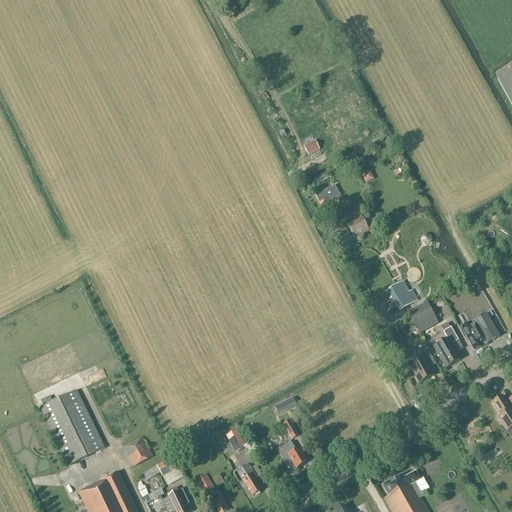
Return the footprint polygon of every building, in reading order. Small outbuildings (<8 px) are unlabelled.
[(511,66),(496,75),(511,104),(511,66)] [(309,157),(320,151),(315,141),(304,147),(309,157)] [(377,167),(362,174),(367,183),(381,176),(377,167)] [(326,172),(315,177),(318,186),(330,180),(326,172)] [(331,201),(340,196),(335,186),(326,191),(326,190),(315,196),(319,204),(326,218),(337,212),(331,201)] [(371,218),(364,221),(361,216),(346,224),(355,239),(367,233),(366,232),(369,231),(376,227),(371,218)] [(424,236),(422,239),(422,243),(425,246),(429,245),(431,242),(431,238),(428,236),(424,236)] [(403,283),(386,293),(389,299),(392,297),(400,311),(414,303),(418,301),(412,291),(409,293),(403,283)] [(411,317),(419,330),(436,321),(428,307),(411,317)] [(463,328),(468,336),(466,337),(475,352),(482,348),(487,345),(500,338),(486,314),(463,328)] [(448,340),(434,348),(446,369),(460,360),(451,345),(458,341),(451,328),(443,332),(448,340)] [(419,384),(433,376),(426,363),(432,359),(425,347),(417,352),(420,358),(408,365),(419,384)] [(69,466),(105,449),(77,391),(41,409),(69,466)] [(511,410),(511,411),(503,397),(492,404),(501,417),(498,419),(507,433),(511,429),(511,410)] [(293,399),(282,404),(286,412),(297,407),(293,399)] [(278,417),(286,412),(282,404),(274,409),(278,417)] [(292,440),(299,436),(290,422),(284,426),(292,440)] [(246,449),(237,431),(226,437),(235,454),(242,451),(246,449)] [(134,468),(153,457),(142,438),(123,448),(134,468)] [(294,470),(295,470),(296,469),(297,469),(307,463),(299,450),(297,452),(292,443),(282,449),(284,453),(280,455),(281,457),(287,467),(287,468),(288,469),(289,469),(290,470),(291,470),(293,470),(294,470)] [(172,459),(157,467),(163,478),(177,470),(172,459)] [(253,497),(261,492),(254,481),(257,479),(248,464),(242,468),(248,478),(242,481),(246,487),(247,486),(253,497)] [(137,511),(119,473),(78,493),(87,511),(137,511)] [(402,476),(383,487),(388,497),(384,499),(391,511),(427,511),(421,499),(423,498),(414,484),(420,481),(416,473),(404,480),(402,476)] [(224,484),(219,475),(214,478),(219,487),(224,484)] [(213,490),(215,490),(206,476),(196,482),(204,496),(208,494),(210,497),(209,497),(212,503),(217,511),(229,511),(230,511),(221,498),(218,492),(215,493),(213,490)] [(141,482),(137,484),(137,485),(137,487),(143,499),(144,499),(149,496),(145,487),(143,487),(141,482)] [(162,490),(145,499),(147,504),(164,496),(162,490)] [(189,505),(182,490),(168,497),(175,511),(188,511),(185,506),(189,505)]
